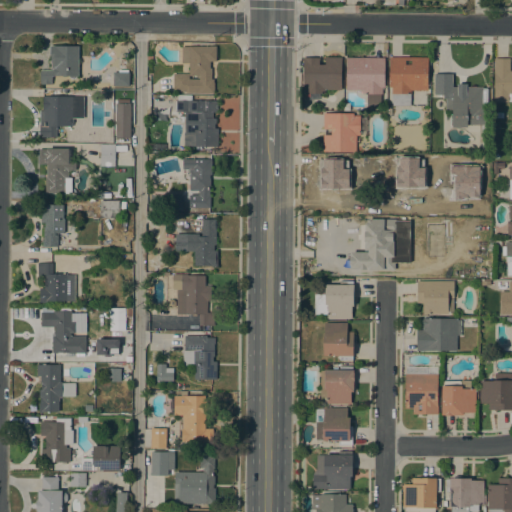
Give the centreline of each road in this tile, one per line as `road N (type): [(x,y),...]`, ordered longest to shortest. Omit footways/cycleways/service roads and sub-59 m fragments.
road 1 (tertiary): [(511,24),(0,19)]
road 2 (primary): [(269,145),(266,511)]
road 3 (residential): [(383,446),(382,290)]
road 4 (residential): [(511,443),(383,446)]
road 5 (primary): [(270,23),(269,145)]
